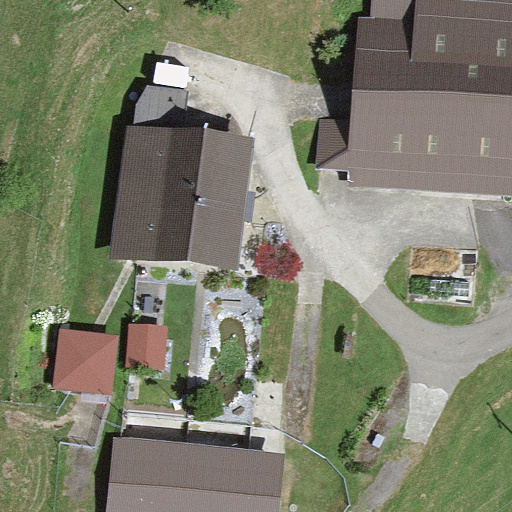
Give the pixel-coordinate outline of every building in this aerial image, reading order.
[(369,77),(363,186),(511,194),(511,0),(423,0),(419,80),(369,77)] [(237,272),(252,156),(138,141),(122,257),(237,272)] [(169,365),(172,324),(132,322),(130,362),(169,365)] [(60,327),(57,388),(119,392),(122,330),(60,327)] [(275,511),(279,461),(120,448),(114,511),(275,511)]
